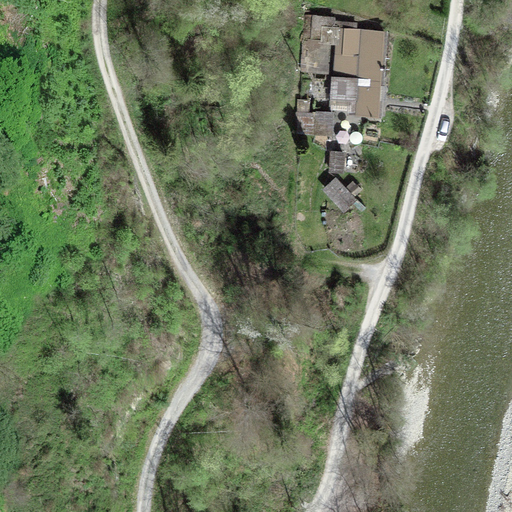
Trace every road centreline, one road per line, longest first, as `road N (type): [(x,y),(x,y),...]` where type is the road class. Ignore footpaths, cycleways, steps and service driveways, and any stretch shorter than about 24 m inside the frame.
road 1 (unclassified): [(320,500),(400,244),(456,0)]
road 2 (track): [(4,511),(3,0)]
